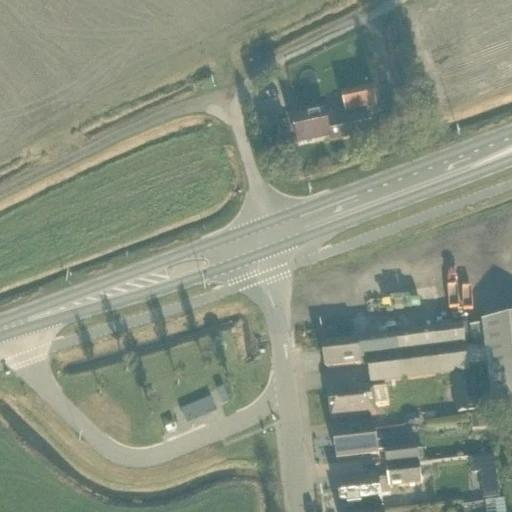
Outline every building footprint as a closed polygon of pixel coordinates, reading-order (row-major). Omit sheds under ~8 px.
[(345,116),(377,110),(373,91),(341,97),(345,116)] [(373,136),(369,116),(341,122),(339,116),(326,119),(324,108),(291,115),(298,148),(330,141),(330,146),(373,136)] [(485,294),(438,300),(440,317),(488,311),(485,294)] [(511,407),(511,325),(469,331),(472,350),(483,348),(483,352),(466,354),(463,328),(357,341),(358,343),(323,347),(326,372),(361,368),(360,359),(368,358),(371,385),(469,373),(468,369),(487,366),(493,410),(511,407)] [(457,417),(479,413),(473,377),(451,380),(457,417)] [(331,422),(376,417),(372,389),(351,391),(352,395),(329,398),(331,422)] [(188,423),(231,405),(225,391),(182,409),(188,423)] [(386,428),(406,426),(405,413),(384,415),(386,428)] [(376,445),(375,433),(334,438),(336,462),(378,457),(378,455),(383,454),(386,472),(420,467),(417,449),(393,453),(392,443),(376,445)] [(471,478),(496,475),(494,459),(469,462),(471,478)] [(422,488),(422,482),(420,468),(387,472),(389,482),(379,484),(378,482),(339,487),(342,511),(355,510),(355,511),(370,511),(382,511),(380,500),(390,498),(390,492),(422,488)] [(489,511),(509,511),(509,502),(489,502),(489,511)]
